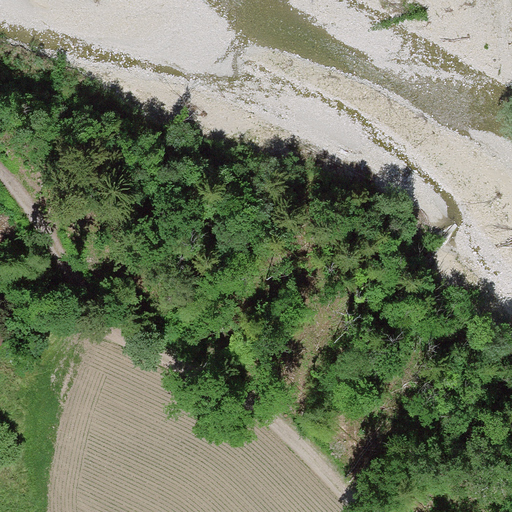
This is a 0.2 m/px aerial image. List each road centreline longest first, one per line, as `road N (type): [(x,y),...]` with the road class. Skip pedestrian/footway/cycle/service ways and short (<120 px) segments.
road 1 (track): [(92,322),(225,393),(305,448),(368,511)]
road 2 (track): [(0,174),(39,218),(92,322)]
